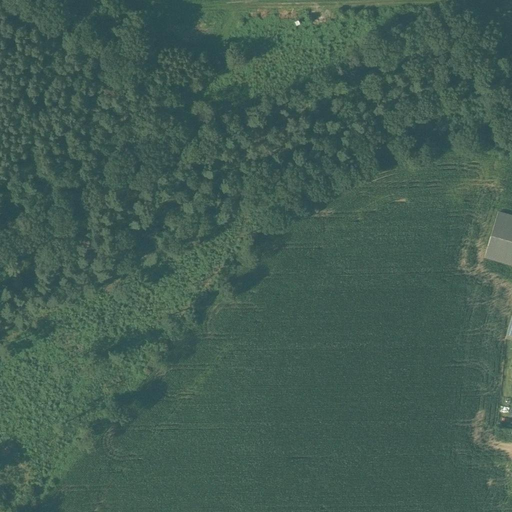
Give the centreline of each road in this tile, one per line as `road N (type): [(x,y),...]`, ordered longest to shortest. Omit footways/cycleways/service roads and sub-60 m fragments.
road 1 (track): [(508,63),(0,330)]
road 2 (track): [(511,22),(484,7),(421,2),(158,9)]
